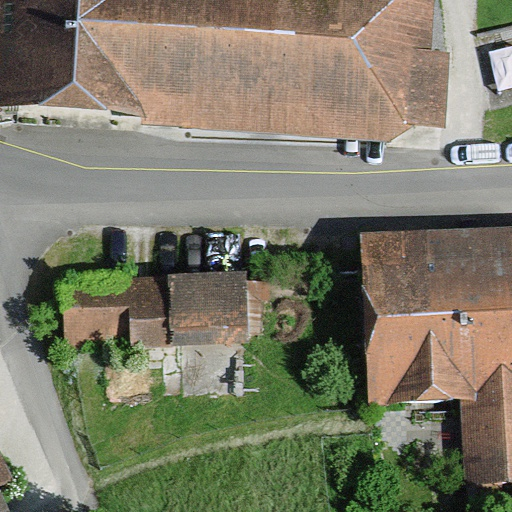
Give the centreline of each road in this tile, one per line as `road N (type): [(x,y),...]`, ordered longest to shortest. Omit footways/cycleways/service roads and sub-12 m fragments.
road 1 (residential): [(511,187),(433,193),(97,184),(8,202)]
road 2 (residential): [(8,202),(18,329),(59,437)]
